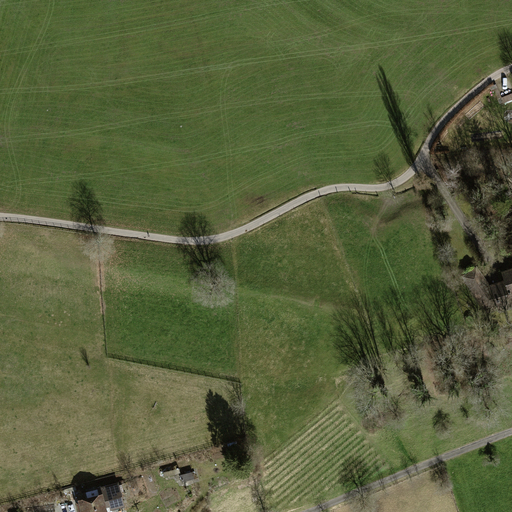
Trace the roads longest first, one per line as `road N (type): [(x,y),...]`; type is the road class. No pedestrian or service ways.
road 1 (unclassified): [(0,216),(188,240),(232,234),(321,191),(401,180),(451,112),(511,67)]
road 2 (unclassified): [(511,431),(302,511)]
